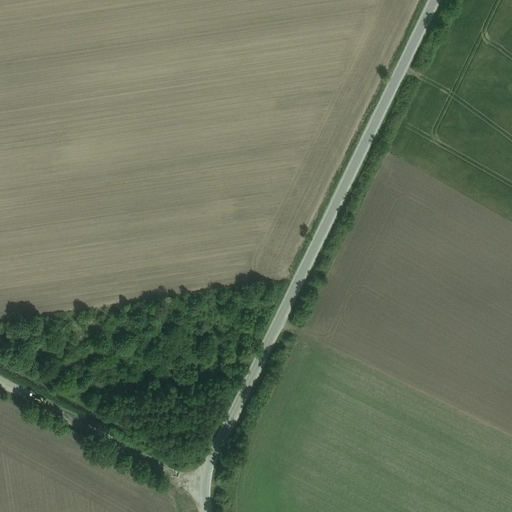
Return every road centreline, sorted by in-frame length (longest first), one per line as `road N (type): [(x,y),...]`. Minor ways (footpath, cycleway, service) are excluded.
road 1 (unclassified): [(213,511),(204,481),(437,0)]
road 2 (track): [(204,481),(0,379)]
